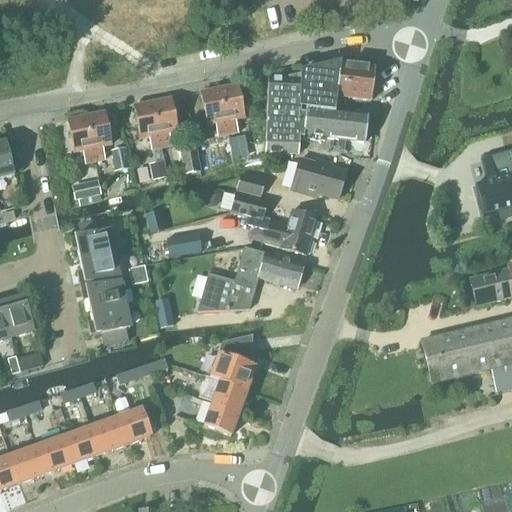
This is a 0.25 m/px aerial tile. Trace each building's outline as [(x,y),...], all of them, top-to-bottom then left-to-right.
[(338,64),(316,69),(300,73),(300,82),(299,101),(299,109),(333,113),(335,99),(338,65),(338,64)] [(338,65),(335,99),(370,103),(373,74),(370,69),(338,65)] [(265,118),(265,136),(264,155),(298,156),(298,140),(298,137),(299,124),(299,119),(299,109),(299,101),(300,82),(266,81),(266,100),(265,118)] [(218,91),(228,136),(237,134),(234,122),(243,120),(237,87),(218,91)] [(228,136),(218,91),(200,94),(207,127),(215,125),(217,138),(228,136)] [(152,104),(161,150),(170,148),(168,135),(177,133),(170,101),(152,104)] [(161,150),(152,104),(133,108),(140,141),(149,139),(151,152),(161,150)] [(324,140),(331,141),(364,144),(367,117),(333,113),(299,109),(299,119),(299,124),(298,137),(298,140),(303,140),(303,141),(324,143),(324,140)] [(85,118),(94,163),(104,161),(101,149),(110,147),(104,114),(85,118)] [(94,163),(85,118),(66,122),(73,155),(82,153),(85,166),(94,163)] [(230,144),(234,160),(247,157),(243,141),(230,144)] [(0,144),(0,180),(14,177),(5,144),(0,144)] [(199,174),(194,147),(179,150),(184,176),(199,174)] [(129,170),(124,150),(108,154),(113,174),(129,170)] [(484,184),(474,186),(482,217),(492,215),(511,209),(511,151),(480,160),(484,177),(492,175),(494,181),(484,184)] [(337,201),(345,174),(330,170),(331,166),(316,162),(315,166),(299,161),(290,192),(305,196),(306,192),(337,201)] [(160,164),(147,167),(150,182),(163,180),(160,164)] [(240,177),(235,193),(258,200),(263,184),(240,177)] [(97,184),(72,190),(75,201),(100,196),(97,184)] [(234,195),(229,214),(247,220),(261,224),(262,219),(266,205),(234,195)] [(247,220),(245,227),(266,232),(262,245),(306,258),(316,220),(291,213),(286,228),(268,223),(269,221),(262,219),(261,224),(247,220)] [(2,225),(13,221),(11,214),(0,218),(2,225)] [(102,222),(78,227),(80,239),(69,241),(71,253),(76,251),(79,263),(114,256),(113,255),(109,233),(104,234),(102,222)] [(197,236),(165,241),(168,260),(200,254),(197,236)] [(296,290),(302,267),(244,251),(234,284),(207,276),(197,314),(248,312),(257,280),(296,290)] [(114,256),(79,263),(81,274),(76,275),(79,287),(118,278),(114,256),(121,255),(120,253),(113,255),(114,256)] [(476,309),(511,299),(511,266),(507,268),(508,272),(469,282),(476,309)] [(129,279),(145,275),(144,267),(128,271),(129,279)] [(145,275),(129,279),(131,287),(147,283),(145,275)] [(124,306),(124,305),(119,283),(80,292),(82,303),(87,302),(89,313),(124,306)] [(10,339),(11,339),(33,333),(23,298),(10,302),(10,304),(1,307),(10,339)] [(0,342),(9,339),(11,346),(13,346),(11,339),(10,339),(1,307),(1,305),(0,304),(0,306),(0,307),(0,342)] [(103,347),(127,342),(124,330),(129,329),(124,307),(131,305),(131,304),(124,305),(124,306),(89,313),(92,325),(87,326),(89,337),(101,335),(103,347)] [(169,316),(157,319),(159,331),(172,328),(169,316)] [(511,320),(478,329),(489,372),(490,371),(496,394),(511,389),(511,320)] [(489,372),(478,329),(421,343),(432,386),(489,372)] [(220,383),(247,392),(255,370),(246,366),(251,352),(248,340),(252,339),(252,338),(222,345),(209,379),(220,383)] [(42,367),(39,355),(39,354),(16,361),(20,374),(42,367)] [(15,358),(7,360),(12,376),(20,374),(15,358)] [(161,362),(141,369),(144,379),(168,371),(165,361),(161,362)] [(141,369),(117,377),(120,387),(144,379),(141,369)] [(247,392),(220,383),(203,429),(230,439),(247,392)] [(93,384),(77,390),(81,400),(97,395),(93,384)] [(61,395),(65,405),(81,400),(77,390),(61,395)] [(43,413),(39,402),(23,408),(27,418),(43,413)] [(7,413),(11,423),(27,418),(23,408),(7,413)] [(117,419),(127,447),(150,438),(140,411),(117,419)] [(85,431),(95,458),(127,447),(117,419),(85,431)] [(95,458),(85,431),(63,439),(73,466),(95,458)] [(32,450),(42,478),(73,466),(63,439),(32,450)] [(42,478),(32,450),(9,459),(19,486),(42,478)] [(0,492),(19,486),(9,459),(0,461),(0,492)]
